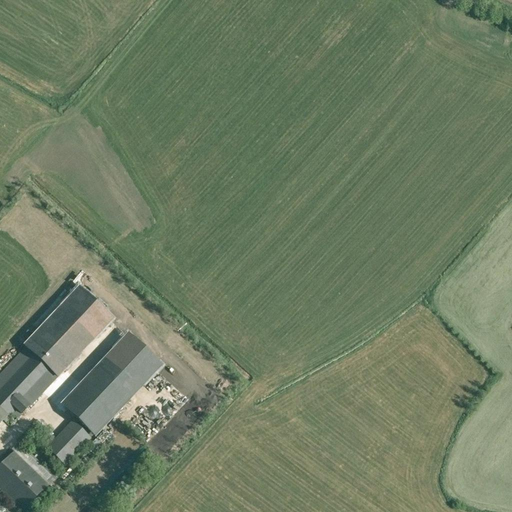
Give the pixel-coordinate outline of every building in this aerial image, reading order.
[(85,336),(85,342),(100,342),(99,320),(92,320),(92,326),(89,326),(89,336),(85,336)] [(21,416),(65,370),(33,339),(0,373),(0,425),(4,422),(6,424),(17,412),(21,416)] [(99,364),(60,406),(95,438),(134,397),(99,364)] [(147,402),(162,393),(160,389),(153,393),(150,389),(142,394),(147,402)] [(133,415),(137,420),(145,414),(140,408),(133,415)] [(91,439),(72,421),(46,449),(65,467),(91,439)] [(45,487),(13,456),(0,470),(0,487),(23,510),(45,487)]
